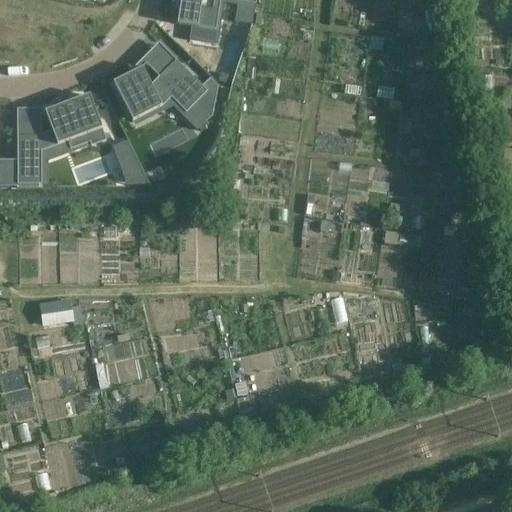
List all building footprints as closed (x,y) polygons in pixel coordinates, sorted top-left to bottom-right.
[(180,0),(176,26),(215,32),(220,1),(255,6),(255,0),(180,0)] [(141,70),(112,85),(132,124),(133,123),(161,109),(171,99),(174,102),(186,114),(207,93),(175,62),(150,87),(145,77),(141,70)] [(39,138),(16,138),(17,186),(41,186),(41,154),(49,151),(67,144),(70,152),(89,144),(90,148),(105,143),(89,98),(70,105),(71,106),(63,109),(63,107),(44,114),(51,133),(39,138)] [(511,113),(506,113),(502,139),(511,140),(511,113)] [(511,150),(504,149),(500,184),(511,185),(511,150)] [(45,327),(72,323),(69,303),(57,305),(58,313),(43,315),(45,327)]
